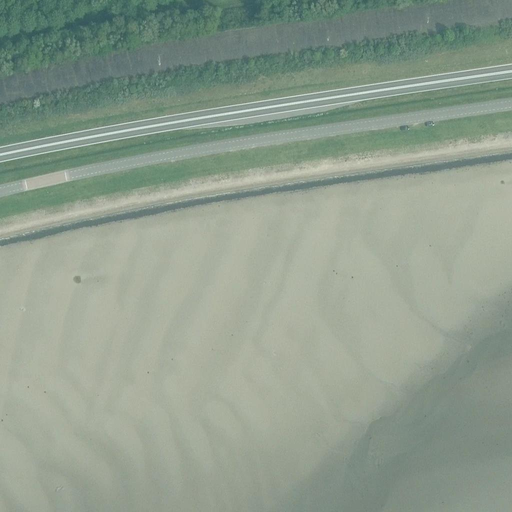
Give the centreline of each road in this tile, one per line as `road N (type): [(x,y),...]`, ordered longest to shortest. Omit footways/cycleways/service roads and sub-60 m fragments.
road 1 (unclassified): [(0,191),(258,140),(511,104)]
road 2 (trunk): [(0,155),(511,72)]
